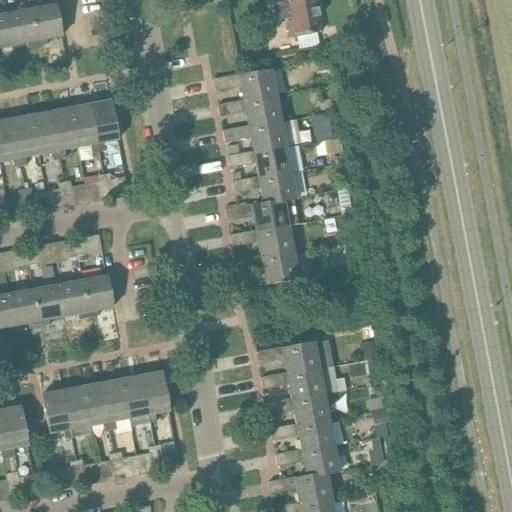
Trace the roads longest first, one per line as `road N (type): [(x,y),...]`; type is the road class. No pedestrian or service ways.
road 1 (secondary): [(511,489),(418,0)]
road 2 (residential): [(217,476),(172,204)]
road 3 (residential): [(172,204),(140,0)]
road 4 (residential): [(34,511),(217,476)]
road 5 (residential): [(0,239),(172,204)]
